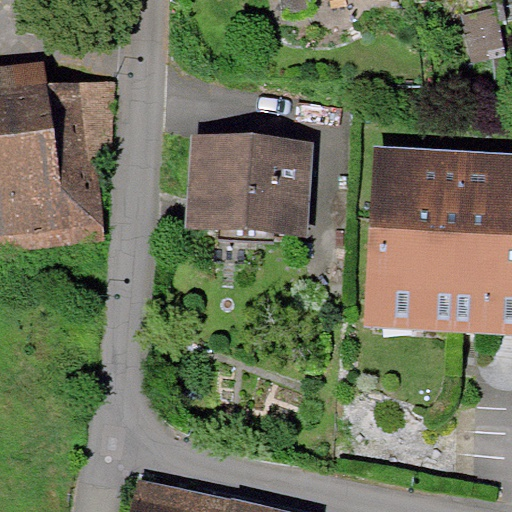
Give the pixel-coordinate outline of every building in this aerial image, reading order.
[(279,0),(282,14),(310,10),(308,0),(279,0)] [(0,256),(104,241),(93,166),(110,164),(113,82),(49,92),(45,67),(0,73),(0,256)] [(314,145),(195,138),(189,236),(308,243),(314,145)] [(511,159),(378,152),(367,333),(511,341),(511,159)] [(266,511),(144,486),(138,511),(266,511)]
